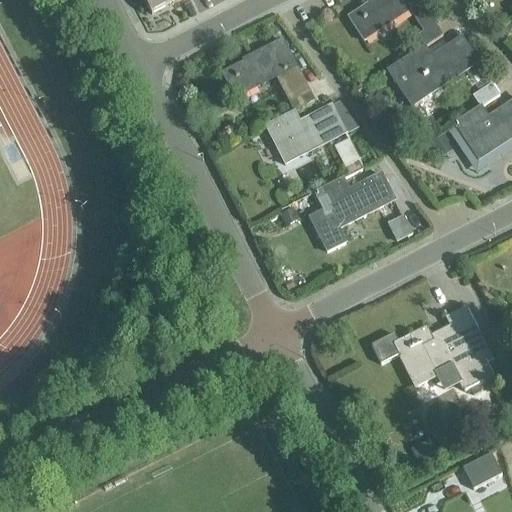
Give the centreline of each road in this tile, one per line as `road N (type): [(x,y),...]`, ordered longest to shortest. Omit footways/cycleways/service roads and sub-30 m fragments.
road 1 (residential): [(0,477),(275,332)]
road 2 (residential): [(275,332),(140,65)]
road 3 (residential): [(449,244),(276,0)]
road 4 (residential): [(363,511),(275,332)]
road 5 (residential): [(275,332),(449,244)]
road 6 (residential): [(140,65),(268,0)]
